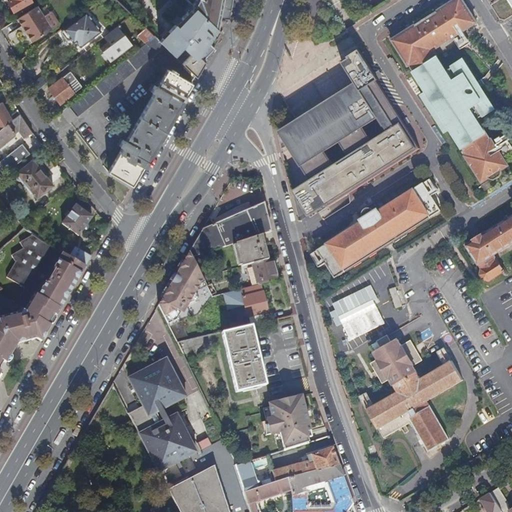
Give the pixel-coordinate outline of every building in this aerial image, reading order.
[(29,0),(12,0),(13,0),(7,4),(15,14),(32,4),(29,0)] [(196,0),(192,6),(193,7),(204,18),(217,30),(219,18),(222,0),(196,0)] [(231,8),(232,0),(222,0),(219,18),(229,20),(231,8)] [(462,78),(455,68),(448,72),(434,51),(447,43),(477,23),(463,0),(448,0),(451,4),(404,34),(401,29),(391,36),(393,40),(393,41),(409,66),(411,65),(428,91),(422,95),(446,133),(451,129),(468,156),(466,157),(482,183),(489,178),(490,179),(491,180),(495,180),(501,176),(503,172),(502,172),(501,171),(508,167),(497,149),(510,140),(507,135),(501,139),(500,137),(493,142),(492,141),(491,141),(478,121),(495,110),(487,98),(481,88),(478,84),(471,72),(462,78)] [(511,14),(502,0),(498,0),(492,4),(501,20),(511,14)] [(37,7),(18,20),(33,43),(52,30),(37,7)] [(182,64),(196,78),(205,63),(202,60),(208,54),(209,53),(211,51),(213,49),(209,45),(217,30),(204,18),(193,7),(159,43),(165,48),(174,57),(183,48),(191,56),(182,64)] [(85,13),(61,31),(61,32),(61,35),(66,41),(69,42),(71,41),(73,39),(76,42),(81,48),(101,33),(85,13)] [(108,44),(100,50),(111,64),(133,46),(118,28),(104,39),(108,44)] [(149,42),(154,38),(147,31),(143,35),(149,42)] [(84,93),(60,112),(69,123),(165,48),(159,43),(155,38),(84,93)] [(202,60),(205,63),(213,49),(211,51),(209,53),(208,54),(202,60)] [(323,109),(280,136),(292,154),(293,153),(310,180),(293,191),(309,217),(323,208),(322,207),(325,204),(327,208),(419,150),(373,75),(375,74),(360,50),(349,57),(350,59),(345,62),(344,61),(342,61),(361,92),(331,111),(326,114),(323,109)] [(464,62),(455,68),(462,78),(471,72),(464,62)] [(108,172),(132,186),(152,153),(192,84),(176,75),(177,73),(172,71),(172,72),(168,70),(158,88),(155,86),(152,92),(155,93),(126,142),(123,140),(119,146),(122,148),(108,172)] [(82,87),(70,73),(48,90),(60,105),(82,87)] [(42,81),(33,88),(36,93),(45,85),(42,81)] [(0,104),(0,131),(12,121),(2,103),(0,104)] [(0,146),(15,134),(14,134),(19,130),(25,138),(32,133),(20,115),(12,121),(0,131),(0,146)] [(435,125),(432,128),(443,145),(446,143),(435,125)] [(0,166),(5,174),(29,154),(22,145),(1,162),(0,161),(0,166)] [(37,199),(53,187),(33,162),(17,174),(37,199)] [(335,279),(441,212),(424,184),(380,212),(374,203),(357,214),(363,223),(318,251),(335,279)] [(194,244),(189,252),(192,258),(235,244),(261,235),(271,232),(264,203),(202,230),(194,244)] [(91,218),(75,206),(62,225),(79,236),(91,218)] [(481,270),(497,260),(494,255),(511,243),(511,216),(466,246),(481,270)] [(74,286),(85,267),(70,258),(43,242),(32,234),(30,237),(26,239),(25,236),(19,239),(20,242),(19,243),(22,249),(11,255),(15,263),(6,279),(24,289),(15,305),(0,295),(0,293),(2,290),(0,289),(0,373),(0,372),(0,367),(3,363),(5,364),(13,351),(17,344),(35,339),(41,343),(74,286)] [(261,235),(235,244),(240,267),(253,264),(267,260),(261,235)] [(85,267),(91,258),(75,249),(70,258),(85,267)] [(173,279),(158,305),(168,324),(177,319),(179,323),(180,322),(198,316),(212,298),(192,258),(189,252),(173,279)] [(271,259),(267,260),(253,264),(258,283),(276,278),(271,259)] [(497,260),(481,270),(479,276),(482,280),(489,282),(503,273),(505,276),(507,275),(497,260)] [(244,306),(247,317),(268,313),(263,292),(261,293),(259,286),(226,294),(224,295),(227,310),(244,306)] [(402,308),(395,289),(389,291),(396,310),(402,308)] [(177,319),(168,324),(177,343),(190,340),(185,327),(183,328),(180,322),(179,323),(177,319)] [(243,320),(231,323),(233,330),(244,327),(243,320)] [(265,385),(251,327),(222,334),(236,392),(265,385)] [(383,346),(392,341),(389,336),(380,341),(383,346)] [(399,340),(393,343),(385,348),(376,353),(380,360),(373,364),(384,383),(391,379),(399,392),(367,410),(379,430),(410,412),(413,418),(410,419),(429,452),(449,441),(427,402),(464,380),(453,361),(422,379),(414,365),(422,361),(411,342),(403,347),(399,340)] [(187,395),(170,362),(167,357),(129,377),(144,405),(129,413),(134,424),(136,425),(136,427),(137,429),(139,430),(139,432),(158,471),(196,452),(177,414),(188,409),(186,396),(187,395)] [(361,398),(365,406),(372,402),(368,395),(361,398)] [(276,403),(275,403),(276,405),(268,407),(272,419),(266,421),(267,426),(265,427),(265,436),(274,434),(279,433),(282,444),(284,451),(308,443),(307,438),(305,432),(309,431),(307,421),(301,423),(298,413),(304,411),(303,405),(299,406),(297,400),(297,398),(282,401),(282,400),(276,401),(276,403)] [(272,419),(268,407),(263,409),(266,421),(272,419)] [(307,421),(304,411),(298,413),(301,423),(307,421)] [(277,445),(282,444),(279,433),(274,434),(277,445)] [(206,437),(198,442),(202,449),(210,444),(206,437)] [(273,485),(287,481),(321,471),(339,466),(334,452),(332,448),(306,458),(307,460),(304,461),(304,463),(272,472),(274,481),(272,482),(273,485)] [(243,491),(244,494),(255,490),(255,488),(256,486),(254,485),(252,480),(251,480),(246,467),(248,466),(249,469),(267,462),(265,457),(237,465),(235,466),(236,470),(243,491)] [(230,511),(215,466),(169,490),(180,511),(230,511)] [(292,511),(347,511),(353,505),(346,487),(334,490),(333,492),(340,511),(306,511),(304,494),(302,494),(300,489),(343,477),(339,466),(321,471),(287,481),(290,490),(291,493),(292,511)] [(259,511),(257,501),(290,490),(287,481),(273,485),(255,490),(244,494),(249,511),(259,511)] [(507,504),(498,490),(489,495),(499,509),(507,504)] [(489,495),(480,501),(485,509),(486,511),(500,511),(499,509),(489,495)]
